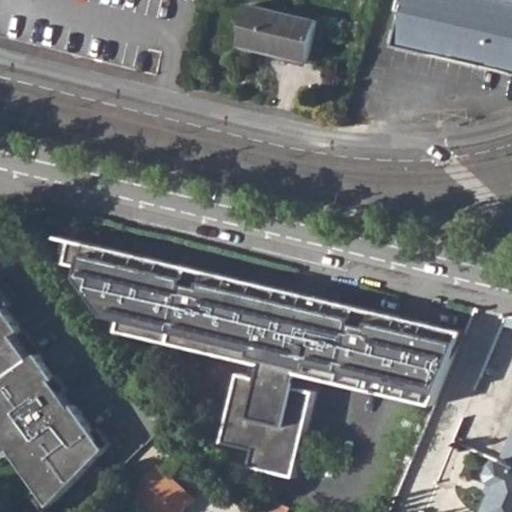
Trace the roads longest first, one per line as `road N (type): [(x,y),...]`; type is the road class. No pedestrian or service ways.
road 1 (secondary): [(511,273),(0,155)]
road 2 (residential): [(432,142),(278,125),(0,58)]
